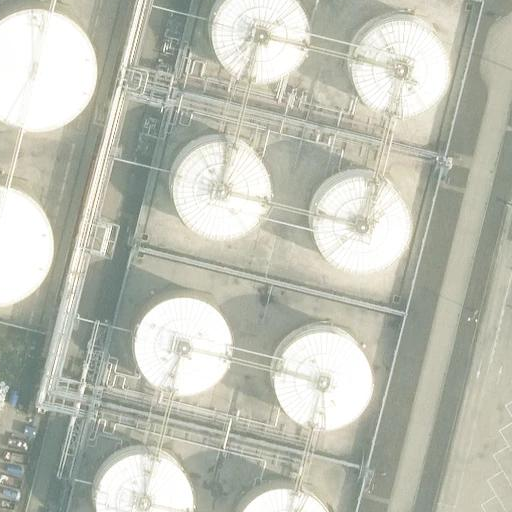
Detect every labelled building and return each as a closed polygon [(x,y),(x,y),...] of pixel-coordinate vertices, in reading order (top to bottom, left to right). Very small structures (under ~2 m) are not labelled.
[(219,58),(229,68),(241,75),(254,78),(268,78),(282,73),(293,65),(302,54),(307,41),(308,27),(306,13),(299,1),(298,0),(220,0),(216,5),(211,18),(210,32),(213,45),(219,58)] [(18,122),(33,125),(49,123),(64,116),(77,107),(86,94),(93,79),(95,63),(93,47),(86,33),(77,20),(63,10),(48,4),(31,2),(14,5),(0,11),(0,114),(3,117),(18,122)] [(357,93),(367,103),(379,110),(392,113),(406,113),(420,108),(431,100),(440,89),(445,76),(446,62),(444,48),(437,36),(428,26),(415,19),(402,15),(388,16),(374,21),(363,29),(354,40),(349,53),(348,67),(350,80),(357,93)] [(180,216),(190,226),(202,233),(215,236),(229,235),(243,231),(254,223),(263,212),(268,199),(269,185),(267,171),(260,159),(251,148),(238,141),(225,138),(211,139),(198,143),(186,151),(177,162),(172,175),(171,189),(173,203),(180,216)] [(320,250),(330,260),(342,267),(355,271),(369,270),(383,265),(394,257),(403,246),(408,233),(409,219),(407,206),(400,193),(391,183),(379,176),(365,173),(351,173),(338,178),(326,186),(317,197),(312,210),(311,224),(314,238),(320,250)] [(0,296),(4,297),(18,290),(31,281),(41,268),(47,253),(49,237),(47,221),(41,207),(31,194),(18,184),(2,178),(0,177),(0,296)] [(141,369),(151,379),(163,386),(177,389),(191,389),(204,384),(216,376),(224,365),(229,352),(231,338),(228,324),(222,312),(212,302),(200,295),(186,291),(172,292),(159,297),(148,305),(139,316),(134,329),(132,343),(135,356),(141,369)] [(281,402),(290,412),(302,419),(316,423),(330,422),(343,417),(355,409),(363,398),(369,385),(370,371),(367,358),(361,345),(351,335),(339,328),(325,325),(311,325),(298,330),(287,338),(278,349),(273,362),(271,376),(274,390),(281,402)] [(189,511),(191,509),(192,495),(190,482),(183,469),(173,459),(161,452),(148,449),(134,449),(120,454),(109,462),(100,473),(95,486),(94,500),(96,511),(189,511)] [(328,511),(323,502),(314,492),(301,485),(288,481),(274,482),(261,487),(249,495),(240,506),(237,511),(328,511)]
